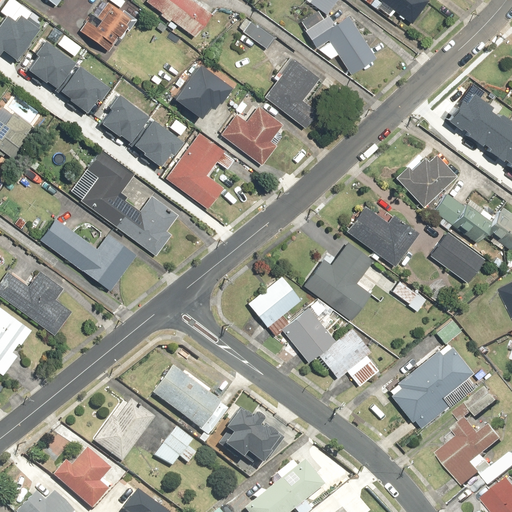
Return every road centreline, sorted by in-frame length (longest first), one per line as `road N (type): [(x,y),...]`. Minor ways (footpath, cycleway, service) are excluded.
road 1 (residential): [(166,302),(291,203),(506,0)]
road 2 (residential): [(421,511),(376,456),(166,302)]
road 3 (residential): [(0,437),(166,302)]
